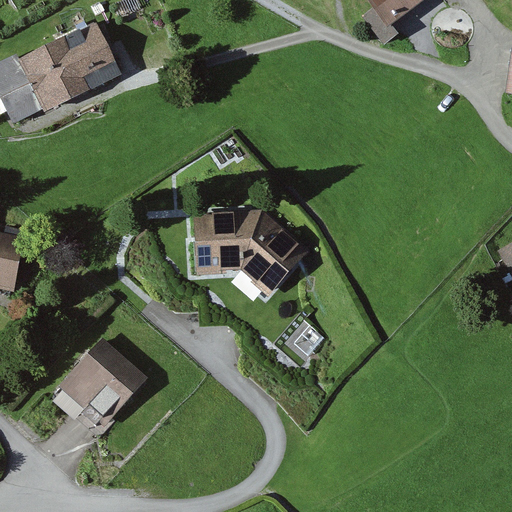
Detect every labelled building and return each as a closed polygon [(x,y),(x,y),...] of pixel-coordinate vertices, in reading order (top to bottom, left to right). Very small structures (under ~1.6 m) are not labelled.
[(360,0),(382,30),(423,0),(360,0)] [(96,28),(0,73),(0,102),(12,127),(119,76),(96,28)] [(262,218),(190,219),(192,280),(240,276),(269,302),(310,259),(262,218)] [(0,235),(0,293),(15,297),(25,242),(0,235)] [(511,245),(499,252),(511,278),(511,245)] [(151,380),(102,344),(61,400),(109,435),(151,380)]
